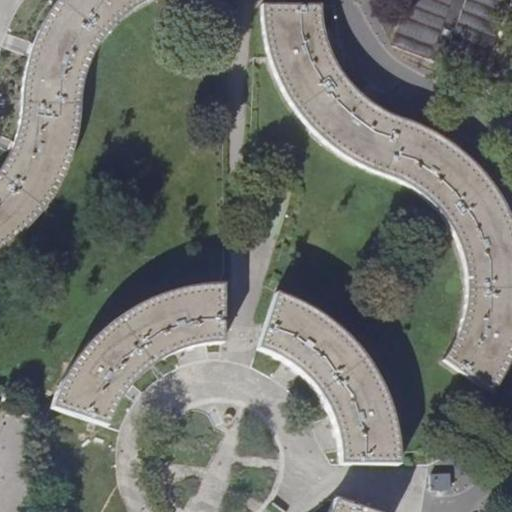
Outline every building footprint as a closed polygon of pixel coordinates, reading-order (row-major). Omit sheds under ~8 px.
[(234,0),(238,1),(238,0),(57,0),(53,5),(41,25),(31,44),(24,64),(20,84),(15,124),(11,142),(5,159),(0,166),(0,251),(16,240),(40,212),(58,186),(70,157),(74,136),(77,119),(78,94),(83,77),(89,60),(100,42),(113,28),(124,17),(141,6),(153,0),(234,0)] [(412,0),(394,48),(476,81),(506,0),(412,0)] [(318,9),(259,7),(262,35),(266,56),(273,77),(283,98),(293,113),(309,131),(323,145),(350,165),(405,190),(420,200),(435,214),(450,237),(460,259),(464,276),(465,296),(463,318),(457,339),(443,362),(490,398),(501,379),(511,361),(511,359),(511,226),(504,209),(487,183),(474,167),(458,155),(437,141),(417,133),(393,118),(366,101),(354,93),(341,78),(331,58),(323,36),(318,9)] [(59,384),(48,411),(105,430),(120,401),(124,395),(129,389),(142,375),(161,362),(177,356),(183,354),(201,348),(221,347),(221,285),(192,287),(172,292),(150,299),(134,307),(115,319),(98,331),(82,349),(70,365),(59,384)] [(335,446),(336,465),(400,465),(391,424),(386,407),(375,384),(361,360),(345,340),(325,321),(302,305),(274,294),(263,328),(255,351),(271,359),(288,370),(300,380),(311,392),(324,409),(330,426),(335,446)] [(365,511),(331,501),(326,511),(365,511)]
